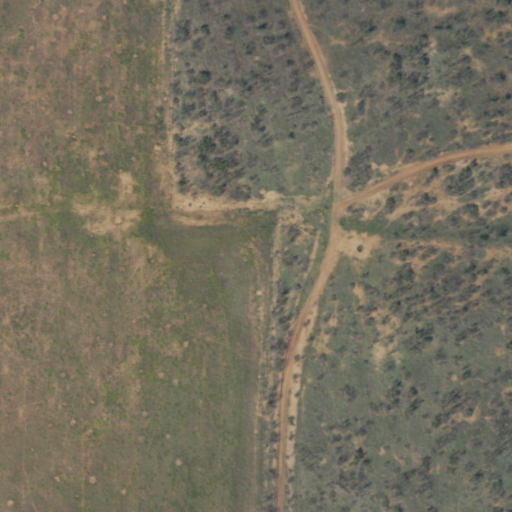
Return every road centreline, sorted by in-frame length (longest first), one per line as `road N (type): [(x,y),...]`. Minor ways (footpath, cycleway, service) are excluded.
road 1 (residential): [(279,511),(324,187),(272,0)]
road 2 (residential): [(324,187),(511,144)]
